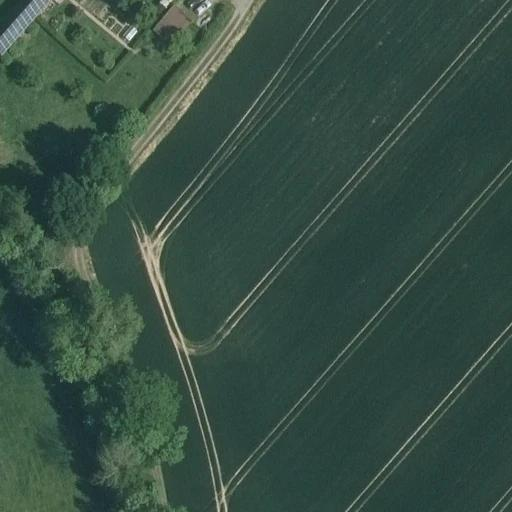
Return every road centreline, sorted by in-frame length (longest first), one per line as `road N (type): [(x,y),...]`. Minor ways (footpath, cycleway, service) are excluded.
road 1 (track): [(248,0),(80,225),(78,257),(130,388),(166,511)]
road 2 (unknown): [(405,0),(350,69),(267,0)]
